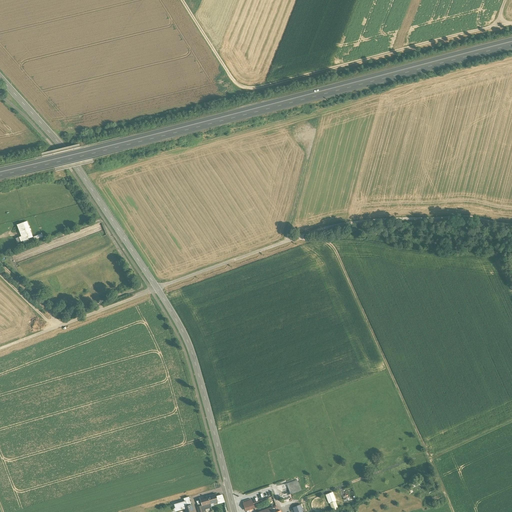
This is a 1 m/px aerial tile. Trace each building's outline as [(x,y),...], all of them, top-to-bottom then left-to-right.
[(27,238),(31,237),(26,220),(15,224),(19,236),(14,238),(16,243),(21,241),(21,243),(27,241),(27,238)] [(287,484),(290,494),(301,491),(297,481),(287,484)] [(334,492),(326,494),(329,503),(337,501),(334,492)] [(216,494),(208,496),(210,504),(218,502),(216,497),(216,494)] [(208,496),(200,498),(202,506),(210,504),(208,496)] [(272,496),(255,502),(256,506),(263,503),(273,500),(272,496)] [(186,501),(174,504),(175,511),(184,508),(184,507),(187,506),(186,501)] [(251,501),(243,504),(246,510),(254,507),(251,501)]
